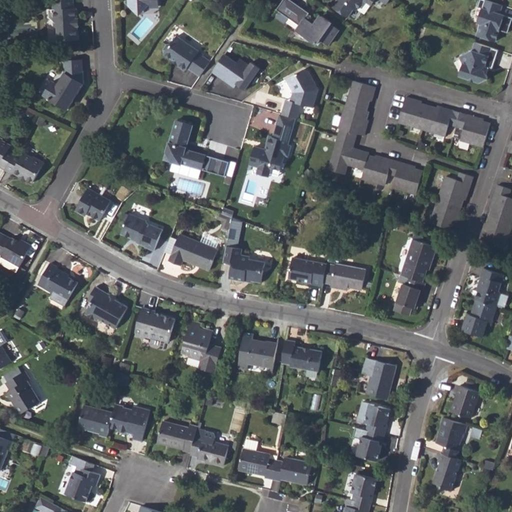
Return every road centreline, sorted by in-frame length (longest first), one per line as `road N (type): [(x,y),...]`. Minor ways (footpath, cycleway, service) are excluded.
road 1 (residential): [(433,349),(362,327),(180,294),(39,221)]
road 2 (residential): [(433,349),(509,114)]
road 3 (residential): [(399,511),(433,349)]
road 4 (residential): [(39,221),(112,95),(111,80)]
road 5 (residential): [(111,80),(232,113),(228,130)]
road 6 (residential): [(509,114),(392,81)]
